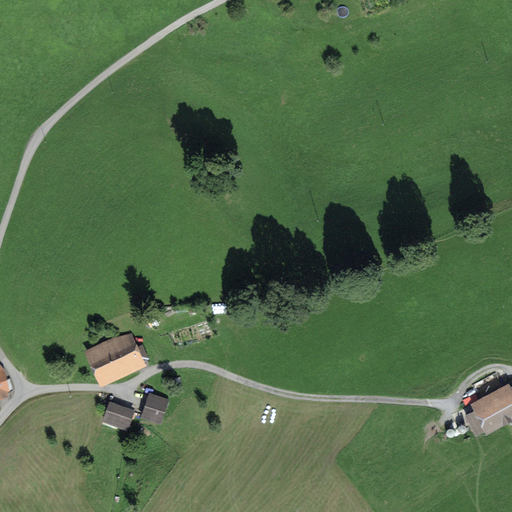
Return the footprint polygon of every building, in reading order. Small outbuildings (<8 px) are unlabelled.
[(92,350),(104,377),(147,357),(143,347),(136,350),(130,338),(103,350),(102,346),(92,350)] [(0,392),(12,389),(10,378),(4,379),(1,366),(0,364),(0,392)] [(485,430),(511,416),(511,389),(474,410),(475,410),(467,415),(477,434),(485,429),(485,430)] [(152,395),(144,416),(160,421),(167,400),(152,395)] [(126,427),(130,417),(133,418),(135,413),(111,404),(106,420),(126,427)]
